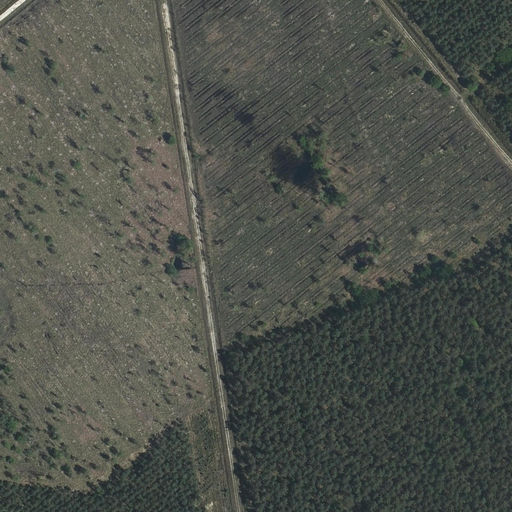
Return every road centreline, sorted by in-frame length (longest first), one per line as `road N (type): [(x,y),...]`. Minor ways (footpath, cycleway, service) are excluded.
road 1 (track): [(158,0),(245,511)]
road 2 (track): [(383,0),(511,161)]
